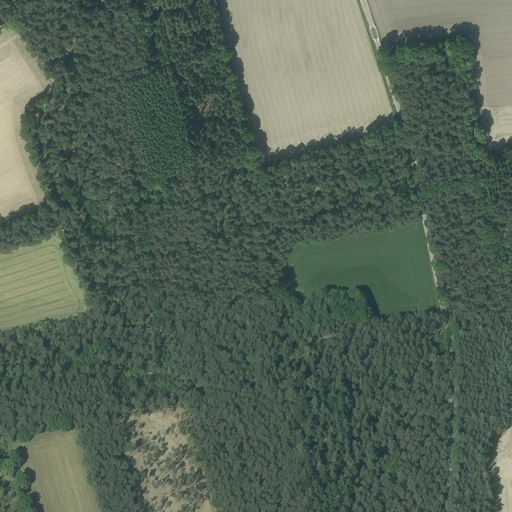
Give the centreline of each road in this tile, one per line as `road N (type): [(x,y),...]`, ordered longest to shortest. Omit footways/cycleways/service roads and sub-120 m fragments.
road 1 (tertiary): [(445,511),(449,341),(401,117),(363,0)]
road 2 (track): [(480,318),(471,326),(444,315),(278,344),(222,321),(145,332)]
road 3 (track): [(162,0),(171,59),(96,85),(122,173)]
road 4 (track): [(145,332),(100,345),(137,511)]
road 5 (track): [(174,327),(146,209)]
